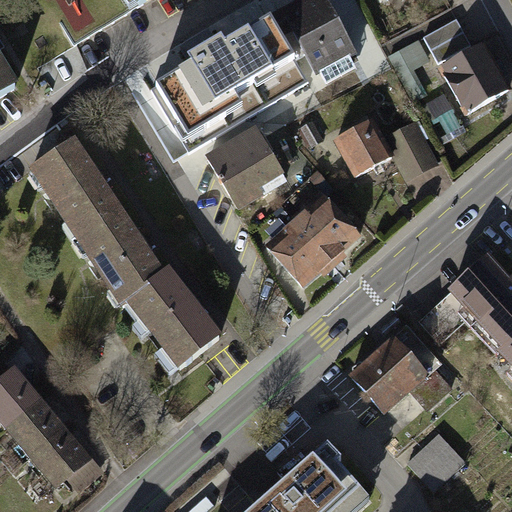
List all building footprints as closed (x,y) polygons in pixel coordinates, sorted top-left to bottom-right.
[(136,0),(143,9),(157,0),(136,0)] [(327,0),(310,0),(271,20),(296,61),(306,56),(317,74),(357,53),(327,0)] [(195,67),(153,92),(191,156),(310,84),(296,61),(271,20),(224,49),(221,44),(192,62),(195,67)] [(0,102),(32,82),(10,51),(0,35),(0,102)] [(395,49),(402,74),(433,66),(426,41),(395,49)] [(511,90),(489,47),(440,73),(465,119),(511,94),(511,90)] [(376,126),(340,146),(363,185),(398,165),(376,126)] [(443,168),(421,128),(389,145),(411,185),(443,168)] [(272,134),(209,167),(235,215),(298,182),(272,134)] [(92,145),(34,184),(99,287),(182,384),(236,343),(210,308),(162,255),(119,185),(92,145)] [(337,204),(275,256),(309,296),(325,282),(356,256),(371,244),(337,204)] [(455,312),(511,371),(511,275),(502,266),(455,312)] [(409,339),(361,381),(390,415),(439,373),(409,339)] [(22,369),(0,387),(0,431),(60,503),(103,468),(88,450),(65,422),(44,396),(22,369)] [(449,440),(415,468),(438,497),(473,470),(449,440)] [(330,477),(291,511),(356,511),(389,483),(360,450),(330,477)]
